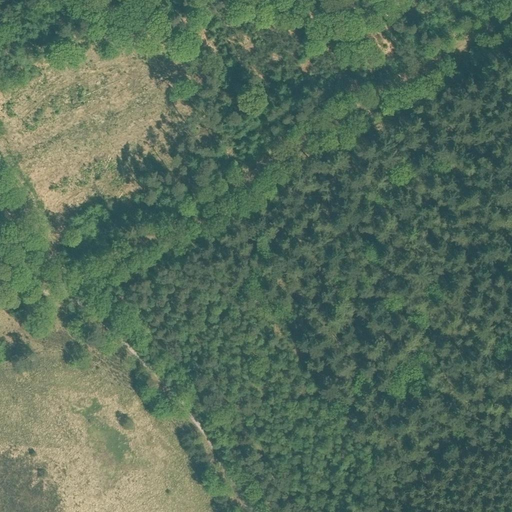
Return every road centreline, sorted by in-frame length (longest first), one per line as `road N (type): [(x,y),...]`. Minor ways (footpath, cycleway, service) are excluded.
road 1 (track): [(67,288),(511,16)]
road 2 (unknown): [(82,281),(124,309),(212,400),(279,511)]
road 3 (track): [(67,288),(187,407),(249,511)]
